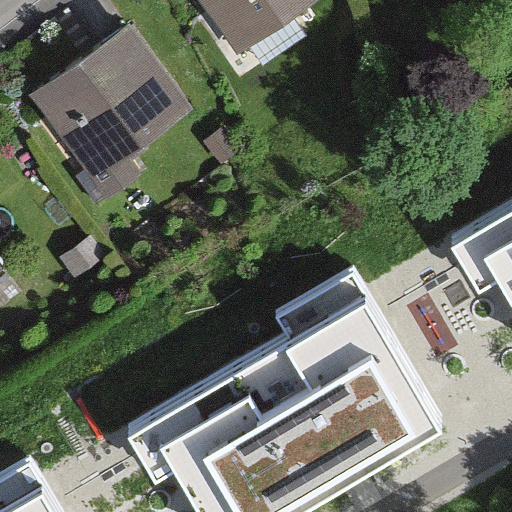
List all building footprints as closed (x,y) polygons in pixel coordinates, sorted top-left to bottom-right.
[(212,0),(241,40),(298,0),(212,0)] [(87,52),(37,88),(90,160),(94,167),(122,147),(183,103),(126,24),(87,52)] [(429,82),(398,94),(407,117),(438,106),(429,82)] [(224,127),(208,139),(224,159),(239,147),(224,127)] [(0,147),(0,197),(24,181),(0,147)] [(138,169),(122,147),(94,167),(90,160),(75,171),(96,200),(138,169)] [(511,195),(452,229),(479,277),(502,263),(511,280),(511,195)] [(288,328),(127,420),(154,468),(177,454),(210,511),(267,511),(438,415),(351,264),(276,307),(288,328)] [(0,511),(64,511),(42,474),(29,453),(0,469),(0,511)]
